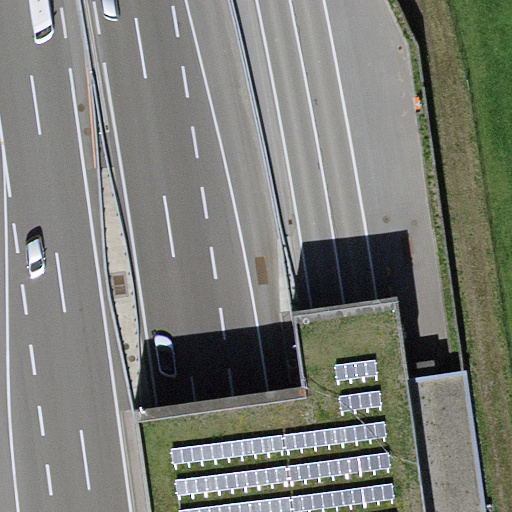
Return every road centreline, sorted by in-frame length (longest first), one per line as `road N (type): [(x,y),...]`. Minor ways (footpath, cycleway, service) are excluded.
road 1 (trunk): [(289,0),(343,303),(369,511)]
road 2 (motorway): [(208,511),(132,0)]
road 3 (motorway): [(20,0),(91,511)]
